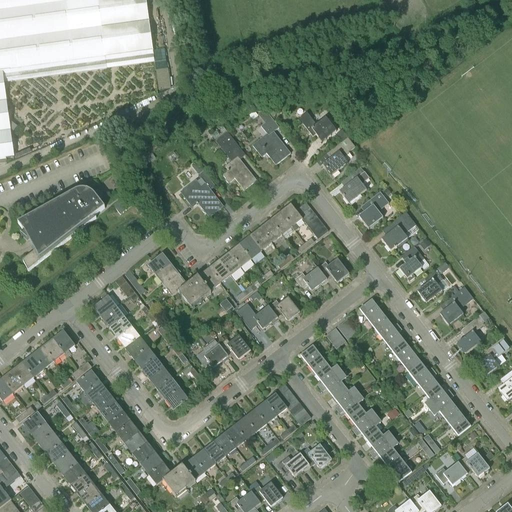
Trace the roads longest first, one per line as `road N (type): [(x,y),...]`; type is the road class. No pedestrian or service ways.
road 1 (residential): [(65,308),(161,234),(176,231),(194,247),(212,247),(298,181),(379,280)]
road 2 (residential): [(65,308),(168,434),(277,359)]
road 3 (residential): [(379,280),(511,450)]
road 4 (residential): [(331,491),(353,473),(355,458),(277,359)]
road 5 (residential): [(277,359),(379,280)]
